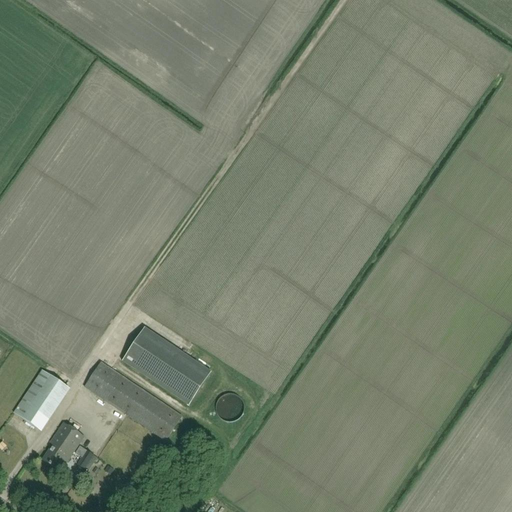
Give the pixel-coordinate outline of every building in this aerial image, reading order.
[(144,329),(122,363),(189,407),(211,374),(144,329)] [(101,364),(85,388),(166,442),(182,418),(101,364)] [(35,366),(6,409),(36,429),(65,386),(35,366)] [(67,464),(84,438),(63,424),(51,443),(50,443),(50,444),(53,446),(43,461),(58,471),(64,462),(67,464)] [(85,469),(93,457),(87,452),(78,465),(85,469)]
